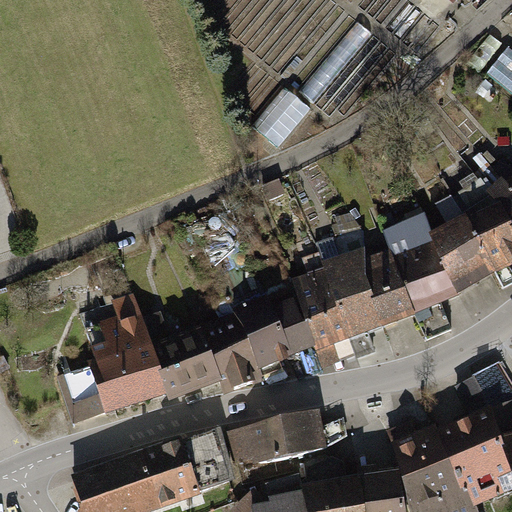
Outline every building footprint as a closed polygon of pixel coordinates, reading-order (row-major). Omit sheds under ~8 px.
[(446,0),(457,9),(465,0),(446,0)] [(511,91),(511,47),(490,73),(511,91)] [(280,148),(313,111),(288,89),(255,126),(280,148)] [(511,179),(503,186),(511,201),(511,179)] [(500,182),(482,194),(511,252),(511,201),(503,186),(500,182)] [(511,252),(490,209),(457,225),(484,285),(511,270),(511,252)] [(422,222),(378,236),(405,319),(449,305),(427,238),(422,222)] [(457,225),(427,238),(449,305),(484,285),(457,225)] [(384,259),(352,269),(374,334),(405,319),(384,259)] [(351,264),(285,283),(308,358),(374,334),(352,269),(351,264)] [(98,345),(82,353),(100,420),(161,404),(146,348),(133,297),(112,303),(117,320),(93,326),(98,345)] [(289,301),(264,309),(281,362),(307,354),(289,301)] [(264,309),(195,333),(212,388),(283,365),(281,362),(264,309)] [(195,333),(146,348),(163,410),(212,388),(195,333)] [(511,391),(496,367),(458,388),(468,416),(489,409),(492,434),(511,428),(511,391)] [(489,409),(468,416),(434,429),(469,511),(508,496),(493,440),(492,434),(489,409)] [(310,411),(232,431),(242,472),(320,452),(310,411)] [(469,511),(434,429),(415,435),(413,425),(386,435),(407,511),(469,511)] [(511,511),(511,436),(493,440),(508,496),(511,511)] [(205,437),(65,487),(73,511),(166,511),(224,492),(205,437)] [(307,488),(349,480),(346,461),(303,469),(307,488)] [(401,511),(393,474),(293,492),(297,511),(401,511)] [(296,511),(293,492),(246,502),(248,511),(296,511)]
